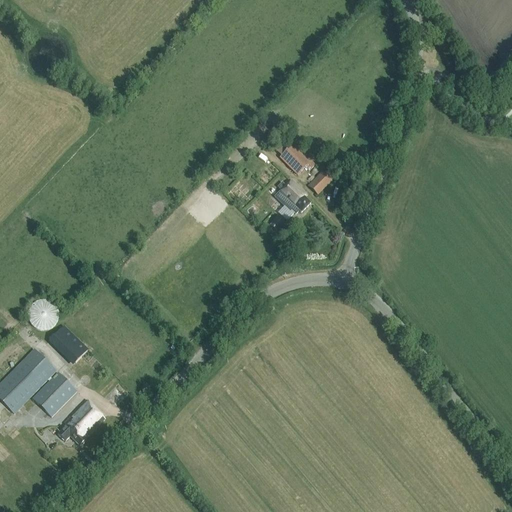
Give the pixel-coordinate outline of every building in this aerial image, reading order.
[(310,163),(293,146),(280,159),(297,176),(310,163)] [(332,181),(322,172),(308,187),(317,197),(332,181)] [(299,212),(301,214),(311,205),(304,198),(305,196),(291,182),(286,188),(282,184),(278,188),(282,192),(279,195),(278,194),(275,198),(290,213),(291,211),(295,216),(299,212)] [(284,226),(277,219),(269,226),(276,233),(284,226)] [(44,333),(47,332),(50,331),(52,330),(54,328),(56,326),(58,323),(58,320),(59,318),(58,315),(58,312),(56,310),(54,307),(52,305),(50,304),(47,303),(44,302),(40,303),(37,304),(35,305),(33,307),(31,310),(29,312),(29,315),(28,318),(29,321),(30,324),(31,326),(33,328),(36,330),(38,332),(41,332),(44,333)] [(78,367),(93,351),(67,327),(52,343),(78,367)] [(33,401),(51,420),(77,395),(58,376),(52,382),(49,380),(56,374),(35,353),(0,387),(0,402),(13,416),(47,382),(50,384),(33,401)] [(85,441),(106,420),(88,402),(64,426),(66,427),(57,436),(65,444),(70,438),(79,448),(80,447),(81,448),(84,445),(84,443),(86,442),(85,441)]
